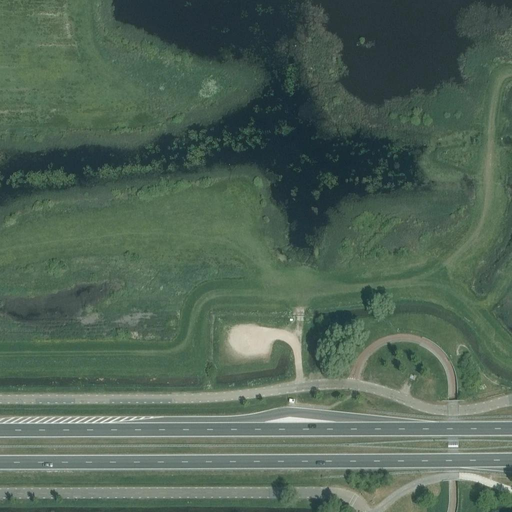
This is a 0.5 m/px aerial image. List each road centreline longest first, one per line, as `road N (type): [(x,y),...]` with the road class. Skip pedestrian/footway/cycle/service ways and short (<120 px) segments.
road 1 (unclassified): [(0,399),(220,397),(351,384),(438,411),(511,400)]
road 2 (trunk): [(0,462),(511,459)]
road 3 (trunk): [(511,429),(0,430)]
road 4 (unclassified): [(0,493),(328,493),(364,511)]
